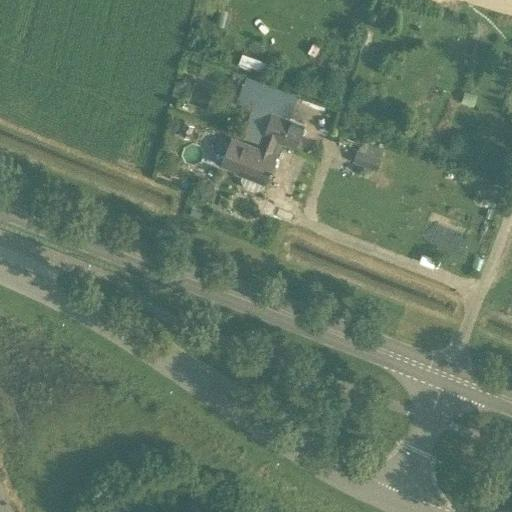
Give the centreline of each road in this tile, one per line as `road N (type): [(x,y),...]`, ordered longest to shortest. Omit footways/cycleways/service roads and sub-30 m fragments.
road 1 (primary): [(0,201),(446,376)]
road 2 (unclassified): [(393,505),(310,461),(127,337),(0,269)]
road 3 (unclassified): [(393,505),(446,376)]
